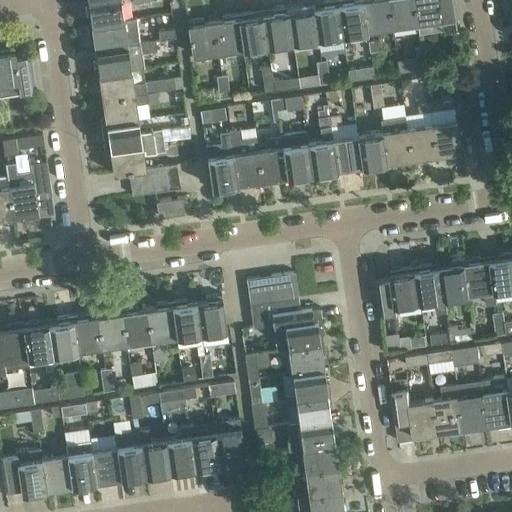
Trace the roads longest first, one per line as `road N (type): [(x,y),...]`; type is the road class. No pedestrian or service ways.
road 1 (residential): [(83,261),(345,223)]
road 2 (residential): [(83,261),(46,1)]
road 3 (residential): [(381,480),(345,223)]
road 4 (residential): [(478,0),(507,200)]
road 5 (residential): [(345,223),(507,200)]
road 6 (residential): [(381,480),(511,461)]
